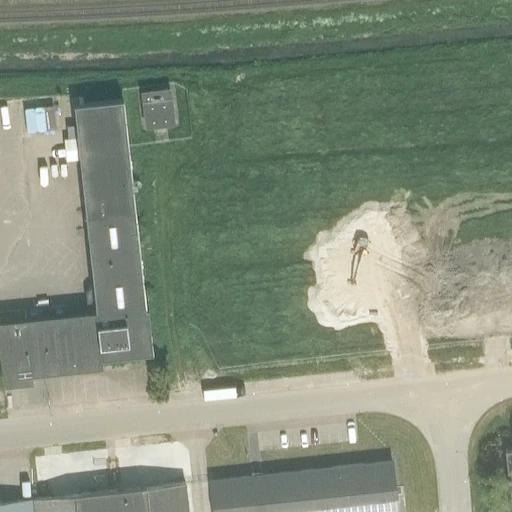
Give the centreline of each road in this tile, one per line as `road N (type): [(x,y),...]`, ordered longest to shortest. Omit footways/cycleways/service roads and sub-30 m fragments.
road 1 (unclassified): [(0,437),(442,391)]
road 2 (unclassified): [(451,511),(442,391)]
